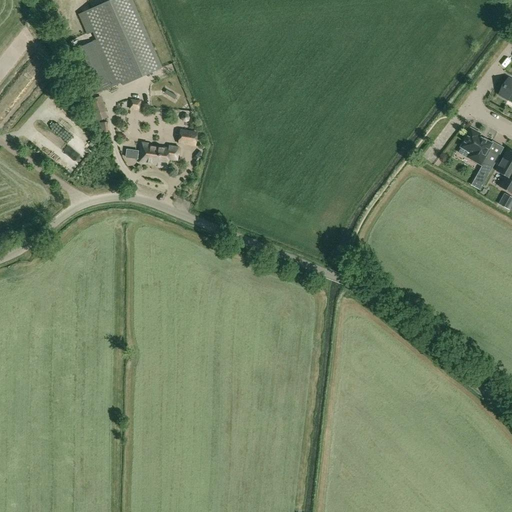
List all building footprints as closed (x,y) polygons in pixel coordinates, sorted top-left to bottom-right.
[(75,50),(76,53),(91,88),(90,89),(91,91),(92,90),(94,94),(121,83),(123,86),(163,69),(133,0),(113,0),(80,14),(88,34),(93,31),(97,41),(75,50)] [(505,53),(511,43),(505,38),(498,49),(505,53)] [(511,81),(508,79),(505,86),(504,86),(503,88),(500,95),(508,99),(511,95),(511,94),(511,81)] [(94,116),(95,115),(97,121),(108,118),(106,111),(101,96),(89,100),(94,116)] [(130,99),(129,110),(140,112),(142,101),(130,99)] [(180,129),(178,145),(196,148),(198,132),(180,129)] [(479,137),(480,135),(470,130),(464,141),(465,141),(461,148),(471,154),(469,159),(478,164),(490,144),(479,137)] [(168,149),(154,147),(147,146),(148,145),(141,144),(140,153),(141,153),(139,162),(158,164),(158,166),(166,167),(167,160),(177,162),(179,148),(169,147),(168,149)] [(490,151),(478,174),(486,179),(499,156),(490,151)] [(511,153),(508,151),(496,172),(510,180),(504,191),(511,194),(511,153)] [(511,197),(508,195),(503,203),(511,207),(511,205),(511,197)]
